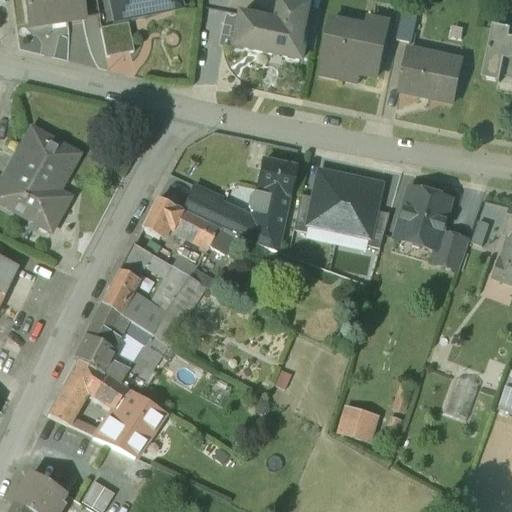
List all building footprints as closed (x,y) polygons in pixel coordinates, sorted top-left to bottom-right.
[(79,0),(23,0),(26,21),(49,17),(48,14),(61,12),(63,21),(83,19),(79,0)] [(177,0),(109,0),(114,22),(149,15),(148,10),(179,4),(177,0)] [(311,1),(306,0),(281,0),(280,5),(309,11),(311,1)] [(309,11),(280,5),(277,24),(249,18),(237,16),(230,48),(298,62),(309,11)] [(417,14),(403,11),(396,42),(411,45),(417,14)] [(387,25),(368,21),(365,37),(330,29),(320,77),(342,82),(345,69),(358,71),(357,75),(376,79),(387,25)] [(127,25),(99,30),(105,59),(133,53),(127,25)] [(511,42),(507,41),(509,33),(493,29),(482,80),(498,84),(499,84),(500,78),(511,80),(511,42)] [(435,65),(407,59),(399,94),(452,105),(461,62),(437,57),(435,65)] [(511,80),(500,78),(499,84),(498,84),(496,93),(511,96),(511,80)] [(76,156),(29,131),(0,184),(0,206),(28,222),(24,230),(31,233),(35,226),(49,233),(67,199),(56,193),(76,156)] [(294,169),(263,162),(256,192),(288,198),(294,169)] [(306,227),(337,234),(350,179),(319,172),(306,227)] [(337,234),(368,241),(381,187),(350,179),(337,234)] [(288,198),(256,192),(255,196),(250,201),(248,209),(251,215),(250,219),(237,216),(219,207),(220,202),(193,189),(181,213),(193,220),(218,231),(233,238),(275,255),(288,198)] [(446,203),(407,191),(393,240),(430,251),(432,252),(437,235),(446,203)] [(173,210),(156,201),(140,231),(157,240),(165,227),(173,210)] [(173,210),(165,227),(185,237),(193,220),(181,213),(173,210)] [(511,210),(509,210),(504,229),(510,230),(503,264),(511,267),(511,210)] [(218,231),(193,220),(185,237),(208,249),(218,231)] [(471,247),(482,250),(488,226),(477,223),(471,247)] [(140,231),(132,247),(146,255),(149,256),(157,240),(140,231)] [(233,238),(218,231),(208,249),(225,258),(233,238)] [(466,243),(437,235),(432,252),(430,251),(426,264),(456,273),(458,268),(464,250),(466,243)] [(132,247),(131,246),(120,265),(135,273),(136,273),(145,256),(146,255),(132,247)] [(178,276),(145,256),(136,273),(140,275),(168,292),(178,276)] [(171,269),(190,280),(195,271),(196,269),(177,258),(171,269)] [(16,268),(0,259),(0,295),(2,296),(16,268)] [(498,262),(493,281),(511,287),(511,267),(503,264),(498,262)] [(135,273),(120,265),(100,305),(118,315),(130,293),(140,275),(136,273),(135,273)] [(195,271),(190,280),(211,292),(216,283),(195,271)] [(191,284),(178,276),(168,292),(176,297),(181,300),(191,284)] [(165,315),(130,293),(118,315),(128,322),(153,337),(168,346),(202,291),(191,284),(181,300),(176,297),(165,315)] [(118,315),(100,305),(90,324),(118,341),(121,335),(128,322),(118,315)] [(153,337),(128,322),(121,335),(142,349),(145,350),(153,337)] [(118,341),(90,324),(83,338),(112,353),(118,341)] [(145,350),(142,349),(132,363),(148,374),(168,346),(153,337),(145,350)] [(112,353),(83,338),(72,360),(78,362),(100,374),(100,375),(118,386),(127,372),(126,372),(109,363),(114,354),(112,353)] [(100,374),(78,362),(64,388),(79,397),(83,389),(115,408),(125,390),(118,386),(100,375),(100,374)] [(148,374),(132,363),(126,372),(127,372),(118,386),(125,390),(135,396),(148,374)] [(511,376),(510,376),(497,409),(511,414),(511,376)] [(464,424),(477,388),(456,381),(443,416),(464,424)] [(79,397),(64,388),(56,402),(74,411),(79,397)] [(135,396),(125,390),(115,408),(93,439),(106,445),(106,446),(132,459),(164,414),(138,397),(135,396)] [(410,396),(397,392),(389,414),(402,418),(410,396)] [(74,411),(56,402),(47,417),(67,427),(72,416),(74,411)] [(377,421),(342,411),(335,435),(370,445),(377,421)] [(95,427),(72,416),(67,427),(90,437),(95,427)] [(63,495),(30,475),(13,504),(24,511),(59,511),(60,510),(63,507),(58,504),(63,495)] [(103,511),(113,496),(93,483),(81,504),(94,511),(103,511)]
